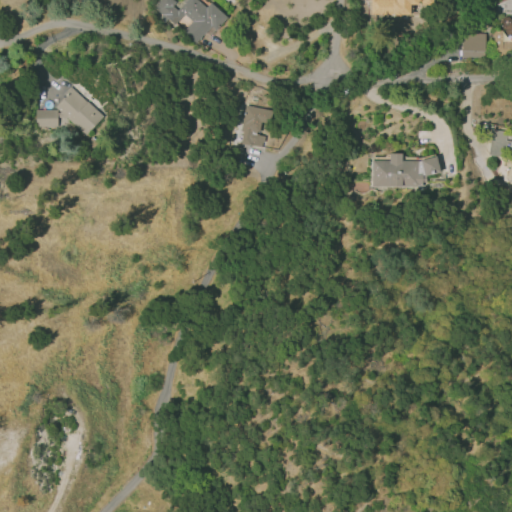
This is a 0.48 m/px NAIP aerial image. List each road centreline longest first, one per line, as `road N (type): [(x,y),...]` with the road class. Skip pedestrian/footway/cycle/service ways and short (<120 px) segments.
road 1 (residential): [(329,75),(256,78),(191,53),(64,23),(0,41)]
road 2 (residential): [(329,75),(362,84),(511,76)]
